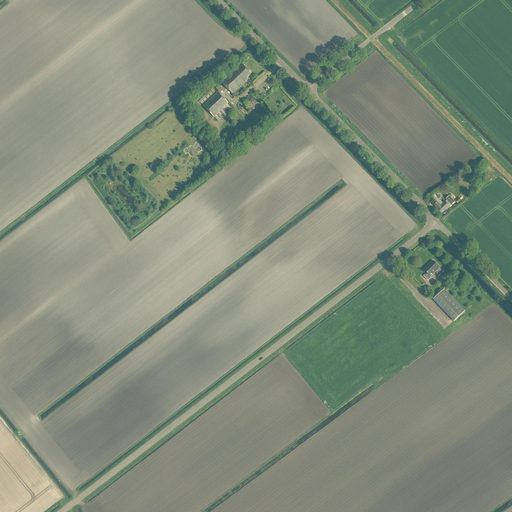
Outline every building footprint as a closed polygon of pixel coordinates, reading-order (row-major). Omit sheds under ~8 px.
[(252,74),(244,66),(242,68),(240,66),(222,83),(233,95),(246,83),(245,82),(248,80),(247,78),(252,74)] [(224,107),(228,103),(218,93),(204,107),(214,117),(218,114),(220,112),(221,113),(226,109),(224,107)] [(451,194),(449,196),(446,200),(452,206),(455,203),(450,198),(453,196),(451,194)] [(446,210),(450,207),(445,201),(440,206),(437,202),(434,205),(438,210),(441,213),(445,209),(446,210)] [(424,270),(427,274),(424,277),(428,281),(431,278),(430,277),(435,272),(438,275),(437,275),(440,279),(445,274),(442,271),(439,268),(440,268),(433,261),(424,270)] [(454,322),(465,311),(444,289),(433,300),(454,322)]
